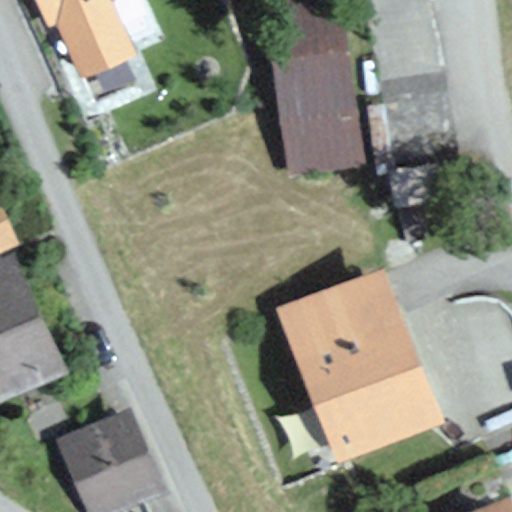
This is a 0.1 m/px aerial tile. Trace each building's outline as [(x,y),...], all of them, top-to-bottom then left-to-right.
[(34,0),(51,32),(112,0),(34,0)] [(355,162),(326,0),(254,0),(285,174),(355,162)] [(366,0),(369,21),(353,23),(371,163),(387,161),(393,201),(461,192),(436,0),(366,0)] [(3,192),(0,193),(0,246),(22,238),(3,192)] [(0,397),(52,373),(0,262),(0,397)] [(441,420),(385,267),(280,305),(336,458),(441,420)] [(54,442),(85,511),(107,511),(153,492),(119,414),(54,442)] [(502,511),(496,497),(459,511),(502,511)]
